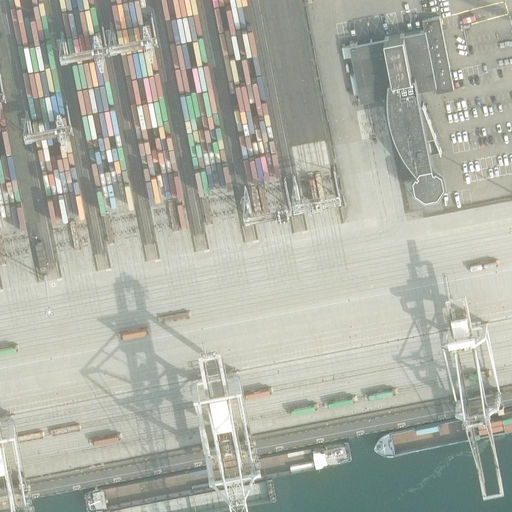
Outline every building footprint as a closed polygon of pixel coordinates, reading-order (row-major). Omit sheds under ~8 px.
[(427,29),(351,44),(361,101),(389,95),(389,104),(390,113),(392,122),(394,131),(398,139),(402,147),(407,155),(412,162),(419,168),(415,176),(417,189),(427,196),(438,194),(446,182),(443,170),(437,166),(436,167),(435,166),(420,89),(436,86),(438,92),(454,89),(440,17),(423,20),(424,23),(425,23),(427,29)] [(468,56),(492,52),(486,22),(462,27),(468,56)] [(42,244),(35,245),(40,271),(47,270),(42,244)] [(0,412),(100,406),(90,400),(74,401),(80,390),(46,392),(44,397),(33,391),(31,391),(29,395),(13,396),(8,387),(2,400),(0,398),(0,412)] [(316,421),(335,414),(230,414),(234,425),(234,426),(239,439),(246,436),(252,436),(261,433),(265,433),(272,431),(277,431),(283,428),(288,428),(303,423),(307,423),(313,421),(316,421)]
